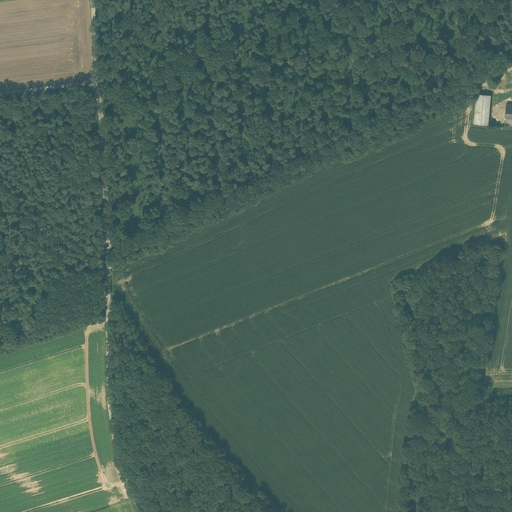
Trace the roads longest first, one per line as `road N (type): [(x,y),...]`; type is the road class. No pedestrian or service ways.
road 1 (unclassified): [(121,249),(511,62)]
road 2 (track): [(0,298),(108,261),(112,426),(140,511)]
road 3 (track): [(283,511),(200,417),(108,289)]
road 4 (unclassified): [(91,0),(108,245)]
